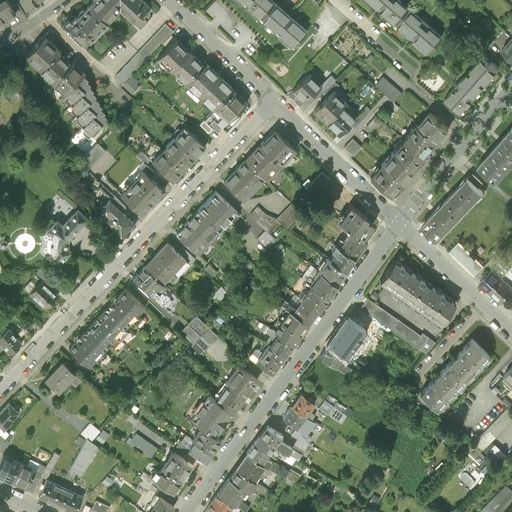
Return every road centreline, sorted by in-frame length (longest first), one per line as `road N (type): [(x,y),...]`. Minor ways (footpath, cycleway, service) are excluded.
road 1 (residential): [(0,390),(272,100)]
road 2 (tertiary): [(186,511),(398,223)]
road 3 (tertiary): [(398,223),(511,87)]
road 4 (residential): [(272,100),(398,223)]
road 5 (residential): [(398,223),(511,328)]
road 6 (residential): [(170,0),(272,100)]
